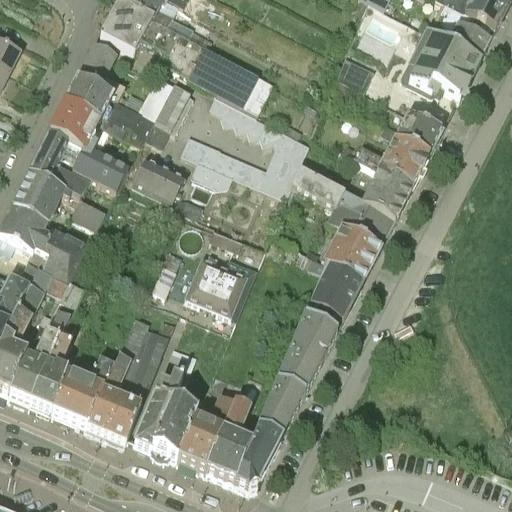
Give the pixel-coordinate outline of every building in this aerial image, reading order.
[(124,0),(118,12),(205,59),(211,48),(170,27),(177,14),(150,0),(124,0)] [(150,0),(177,14),(178,15),(184,5),(197,12),(203,0),(202,0),(150,0)] [(358,0),(356,5),(369,10),(373,0),(358,0)] [(437,0),(434,7),(493,38),(494,39),(507,14),(479,0),(473,0),(467,12),(462,10),(465,5),(454,0),(437,0)] [(363,23),(369,11),(359,7),(354,18),(363,23)] [(250,124),(255,126),(272,93),(256,84),(255,86),(205,60),(205,59),(118,12),(99,45),(132,62),(141,47),(164,60),(158,70),(215,102),(214,105),(234,116),(250,124)] [(477,70),(488,50),(456,33),(446,53),(445,54),(477,70)] [(433,94),(458,107),(477,70),(445,54),(446,53),(420,39),(414,51),(413,57),(415,58),(405,77),(412,80),(407,91),(429,102),(433,94)] [(0,76),(7,81),(19,59),(0,49),(0,76)] [(113,64),(95,54),(76,90),(115,111),(122,97),(102,87),(113,64)] [(336,88),(351,96),(363,101),(373,80),(344,66),(336,88)] [(76,90),(62,115),(98,134),(98,135),(126,149),(140,155),(141,153),(145,146),(173,96),(154,86),(135,122),(115,111),(76,90)] [(348,104),(351,96),(336,88),(324,115),(337,121),(345,103),(348,104)] [(156,153),(161,155),(169,141),(173,142),(192,106),(188,103),(188,104),(173,96),(145,146),(141,153),(152,160),(156,153)] [(214,105),(208,116),(218,121),(233,116),(214,105)] [(72,181),(88,189),(115,203),(132,171),(118,164),(114,172),(89,160),(93,153),(89,151),(98,135),(98,134),(62,115),(47,144),(66,154),(82,162),(72,181)] [(233,116),(218,121),(222,133),(232,130),(248,124),(233,116)] [(378,143),(392,150),(392,149),(427,167),(440,141),(406,123),(397,139),(384,132),(378,143)] [(248,124),(232,130),(235,140),(245,137),(262,131),(254,127),(248,124)] [(262,131),(245,137),(248,147),(259,143),(275,138),(262,131)] [(291,136),(288,143),(289,144),(296,147),(299,140),(291,136)] [(275,138),(259,143),(262,153),(271,150),(288,145),(275,138)] [(66,154),(47,144),(46,147),(28,183),(70,205),(78,209),(88,189),(72,181),(71,183),(56,175),(66,154)] [(180,163),(188,166),(195,148),(188,144),(180,163)] [(288,145),(271,150),(274,159),(308,154),(288,145)] [(205,152),(195,148),(188,166),(198,170),(205,152)] [(392,149),(392,150),(382,168),(359,157),(353,169),(376,181),(410,199),(427,167),(392,149)] [(198,170),(208,174),(215,156),(205,152),(198,170)] [(286,207),(290,197),(289,197),(297,177),(298,178),(308,154),(274,159),(265,178),(258,195),(286,207)] [(218,158),(215,156),(208,174),(217,179),(225,161),(218,158)] [(235,166),(225,161),(217,179),(227,183),(235,166)] [(227,183),(237,187),(245,170),(235,166),(227,183)] [(170,216),(184,189),(157,174),(146,168),(137,186),(131,196),(170,216)] [(255,174),(245,170),(237,187),(247,191),(255,174)] [(247,191),(258,195),(265,178),(255,174),(247,191)] [(289,197),(290,197),(329,218),(333,217),(327,230),(340,237),(379,257),(394,230),(360,211),(342,202),(298,178),(297,177),(289,197)] [(342,202),(360,211),(394,230),(410,199),(376,181),(366,200),(348,191),(342,202)] [(62,245),(86,256),(87,255),(47,235),(61,209),(74,215),(69,227),(95,240),(104,223),(78,209),(70,205),(28,183),(18,202),(10,218),(46,237),(62,245)] [(186,208),(181,220),(196,226),(201,215),(189,210),(189,209),(186,208)] [(67,293),(69,289),(86,256),(62,245),(46,237),(10,218),(0,237),(0,263),(7,267),(8,265),(25,273),(26,274),(26,273),(38,278),(41,280),(67,293)] [(340,237),(322,271),(361,292),(379,257),(340,237)] [(238,260),(241,250),(234,247),(230,257),(238,260)] [(181,265),(166,258),(159,273),(162,275),(151,300),(164,306),(176,280),(175,280),(181,265)] [(335,341),(361,292),(322,271),(296,259),(292,269),(322,283),(304,325),(335,341)] [(0,263),(0,284),(16,292),(29,298),(38,278),(26,273),(26,274),(25,273),(8,265),(7,267),(0,263)] [(183,309),(206,318),(222,279),(199,270),(183,309)] [(29,298),(0,358),(0,403),(8,407),(24,366),(33,346),(25,342),(31,329),(44,304),(42,303),(44,299),(59,306),(58,309),(59,309),(67,293),(41,280),(38,278),(29,298)] [(222,279),(206,318),(229,328),(245,289),(222,279)] [(16,292),(0,284),(0,358),(29,298),(16,292)] [(24,366),(8,407),(29,416),(58,347),(84,298),(69,289),(67,293),(59,309),(63,311),(58,321),(56,320),(46,343),(44,342),(32,370),(25,367),(25,366),(24,366)] [(38,331),(45,334),(49,324),(42,321),(38,331)] [(302,326),(274,396),(301,407),(335,341),(304,325),(303,327),(302,326)] [(123,455),(126,448),(135,427),(139,418),(138,417),(145,399),(146,399),(159,369),(158,368),(173,333),(162,328),(156,341),(133,331),(113,377),(86,440),(123,455)] [(58,347),(29,416),(51,426),(51,425),(69,385),(60,381),(72,353),(58,347)] [(89,393),(85,391),(68,431),(74,434),(86,440),(113,377),(98,370),(89,393)] [(171,384),(175,373),(169,371),(164,382),(171,384)] [(189,379),(181,376),(176,387),(181,389),(186,391),(191,379),(189,379)] [(153,409),(151,408),(133,452),(150,459),(149,461),(149,462),(150,461),(151,460),(154,461),(173,412),(172,412),(181,389),(173,385),(171,384),(164,382),(153,409)] [(69,385),(51,425),(68,431),(85,391),(69,385)] [(193,429),(194,429),(201,412),(182,404),(177,414),(173,412),(154,461),(168,466),(167,468),(167,469),(168,469),(169,467),(175,470),(193,429)] [(175,470),(205,482),(208,474),(234,412),(219,406),(207,435),(194,429),(193,429),(175,470)] [(292,417),(269,407),(249,453),(272,463),(292,417)] [(253,499),(272,463),(249,453),(237,449),(250,418),(234,412),(208,474),(205,482),(231,495),(248,500),(253,499)]
